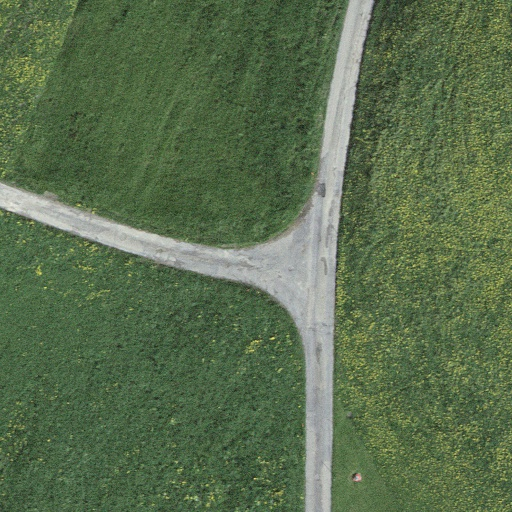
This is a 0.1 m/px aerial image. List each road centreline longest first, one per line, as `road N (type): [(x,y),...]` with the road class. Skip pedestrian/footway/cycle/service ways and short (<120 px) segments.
road 1 (unclassified): [(317,511),(321,275),(363,0)]
road 2 (track): [(321,275),(211,260),(0,193)]
